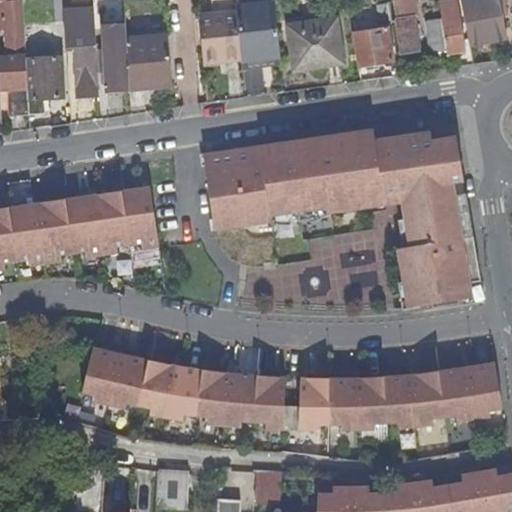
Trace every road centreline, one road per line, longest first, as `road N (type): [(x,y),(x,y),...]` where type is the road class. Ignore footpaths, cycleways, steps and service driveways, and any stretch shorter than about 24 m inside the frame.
road 1 (residential): [(0,303),(74,297),(281,334),(357,336),(511,316)]
road 2 (residential): [(477,105),(446,92),(0,158)]
road 3 (unclassified): [(511,316),(491,197),(501,166)]
